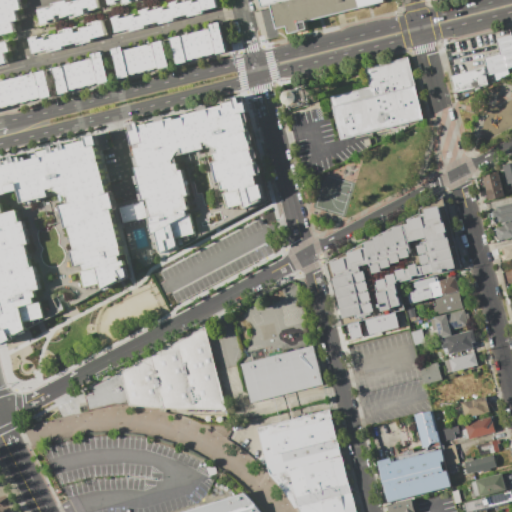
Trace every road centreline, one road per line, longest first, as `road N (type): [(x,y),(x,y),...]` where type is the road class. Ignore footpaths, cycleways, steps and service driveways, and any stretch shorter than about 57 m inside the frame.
road 1 (secondary): [(0,142),(511,10)]
road 2 (secondary): [(496,0),(4,124)]
road 3 (residential): [(511,398),(411,0)]
road 4 (residential): [(305,254),(0,410)]
road 5 (residential): [(371,511),(305,254)]
road 6 (residential): [(305,254),(238,0)]
road 7 (residential): [(305,254),(511,145)]
